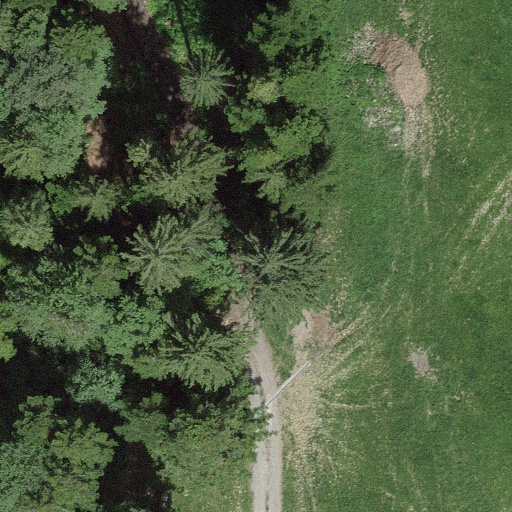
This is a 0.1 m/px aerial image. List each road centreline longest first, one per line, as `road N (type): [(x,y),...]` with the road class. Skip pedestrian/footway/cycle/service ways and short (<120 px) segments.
road 1 (track): [(268,511),(263,386),(159,0)]
road 2 (track): [(264,402),(148,473)]
